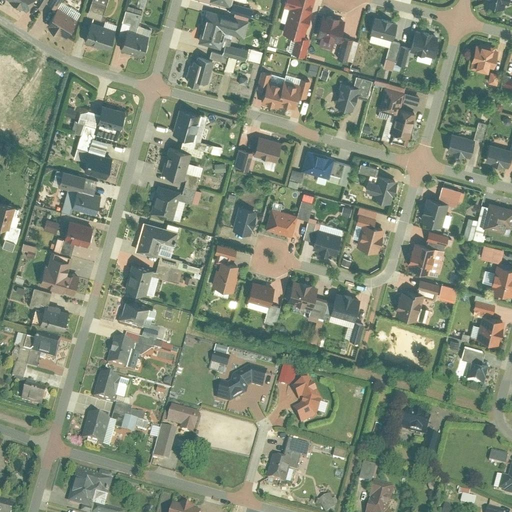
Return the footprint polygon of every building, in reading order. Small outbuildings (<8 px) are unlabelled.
[(34,0),(5,0),(26,14),(34,0)] [(107,0),(92,0),(87,17),(101,21),(107,0)] [(308,35),(304,34),(312,0),(283,0),(283,4),(288,6),(282,30),(296,34),(291,50),(303,53),(308,35)] [(243,35),(248,18),(207,6),(198,39),(220,45),(224,30),(243,35)] [(322,12),(316,34),(320,35),(318,44),(331,47),(333,38),(338,39),(340,40),(336,55),(345,58),(352,36),(340,33),(344,18),(338,16),(339,13),(325,10),(324,13),(322,12)] [(76,22),(57,11),(46,29),(65,41),(76,22)] [(140,15),(125,12),(119,35),(125,37),(122,52),(143,57),(149,31),(137,27),(140,15)] [(396,18),(373,12),(369,31),(392,36),(396,18)] [(115,31),(92,24),(86,42),(109,49),(115,31)] [(414,27),(409,48),(433,54),(438,32),(414,27)] [(393,56),(394,57),(399,40),(390,38),(386,54),(393,56)] [(248,47),(224,40),(221,51),(245,57),(248,47)] [(475,41),(469,63),(491,69),(497,47),(475,41)] [(395,60),(404,62),(408,44),(400,42),(395,60)] [(227,53),(210,48),(209,55),(225,60),(227,53)] [(196,82),(198,77),(207,79),(213,57),(197,53),(195,58),(192,57),(186,79),(196,82)] [(393,56),(386,54),(383,64),(391,66),(393,56)] [(307,71),(314,74),(317,64),(309,62),(307,71)] [(0,64),(0,89),(12,98),(24,80),(0,64)] [(293,105),(296,93),(305,95),(309,78),(300,76),(299,81),(282,76),(281,80),(267,76),(269,71),(260,69),(256,85),(264,87),(262,98),(277,103),(277,101),(293,105)] [(488,70),(487,81),(496,82),(498,71),(488,70)] [(351,107),(355,92),(366,95),(371,78),(355,74),(353,83),(341,80),(334,102),(351,107)] [(378,107),(395,111),(390,129),(391,129),(388,140),(404,145),(407,134),(409,134),(415,110),(399,106),(401,98),(403,88),(404,85),(375,77),(373,85),(383,88),(378,107)] [(419,93),(403,88),(401,98),(417,102),(419,93)] [(9,111),(21,118),(31,103),(18,96),(9,111)] [(99,113),(81,108),(78,120),(83,122),(94,125),(97,126),(97,124),(118,130),(124,110),(102,104),(99,113)] [(64,107),(64,115),(77,116),(77,107),(64,107)] [(174,132),(192,138),(199,115),(181,110),(174,132)] [(83,122),(77,145),(88,148),(94,125),(83,122)] [(451,127),(445,148),(468,154),(474,133),(451,127)] [(0,134),(6,139),(9,135),(1,129),(0,129),(0,134)] [(259,134),(254,152),(276,159),(282,142),(259,134)] [(490,137),(484,159),(506,165),(511,143),(490,137)] [(219,153),(221,145),(210,143),(209,151),(219,153)] [(162,169),(182,175),(190,150),(170,144),(162,169)] [(309,145),(301,168),(328,177),(336,154),(309,145)] [(236,162),(249,166),(254,152),(240,147),(236,162)] [(88,153),(84,169),(106,175),(110,159),(88,153)] [(349,168),(356,170),(359,156),(352,154),(349,168)] [(359,168),(379,174),(382,165),(362,159),(359,168)] [(213,161),(213,170),(224,170),(224,162),(213,161)] [(297,186),(302,170),(291,167),(286,183),(297,186)] [(51,183),(54,184),(59,170),(56,169),(51,183)] [(95,182),(62,173),(58,187),(76,192),(91,196),(95,182)] [(372,195),(391,201),(398,180),(379,174),(372,195)] [(152,209),(173,215),(182,188),(161,181),(152,209)] [(445,182),(438,201),(448,204),(457,207),(463,188),(445,182)] [(76,194),(67,191),(61,213),(70,216),(72,208),(94,214),(99,198),(91,196),(76,192),(76,194)] [(421,216),(442,222),(448,204),(438,201),(427,198),(421,216)] [(483,222),(508,230),(511,218),(511,204),(491,198),(483,222)] [(0,224),(7,226),(8,224),(13,207),(0,202),(0,224)] [(233,227),(252,233),(259,210),(240,204),(233,227)] [(342,205),(341,213),(349,213),(350,206),(342,205)] [(266,225),(291,233),(296,215),(271,207),(266,225)] [(59,221),(47,218),(44,228),(56,231),(59,221)] [(68,220),(64,237),(86,243),(91,226),(68,220)] [(136,247),(156,253),(160,239),(164,227),(145,220),(136,247)] [(358,244),(379,251),(386,228),(365,221),(358,244)] [(19,227),(8,224),(7,226),(4,239),(2,246),(12,249),(16,238),(19,227)] [(177,231),(164,227),(160,239),(173,243),(177,231)] [(311,245),(336,254),(342,236),(317,227),(311,245)] [(52,249),(70,253),(73,241),(55,237),(52,249)] [(213,251),(233,258),(236,248),(216,241),(213,251)] [(409,265),(430,272),(438,247),(417,241),(409,265)] [(480,253),(499,259),(503,247),(484,241),(480,253)] [(36,245),(23,242),(21,249),(34,252),(36,245)] [(78,275),(67,272),(71,255),(51,249),(47,266),(44,265),(39,282),(73,291),(78,275)] [(210,282),(233,289),(241,266),(218,258),(210,282)] [(490,287),(511,294),(511,263),(499,259),(490,287)] [(126,286),(147,293),(156,268),(134,261),(126,286)] [(249,295),(269,301),(275,283),(255,276),(249,295)] [(414,287),(434,293),(437,283),(417,277),(414,287)] [(288,297),(313,305),(319,286),(294,278),(288,297)] [(437,297),(453,299),(456,285),(439,283),(437,297)] [(11,297),(20,299),(24,287),(15,284),(11,297)] [(30,304),(35,305),(43,308),(43,305),(47,306),(51,291),(35,286),(30,304)] [(424,295),(402,288),(393,314),(416,321),(424,295)] [(329,312),(354,320),(360,299),(336,291),(329,312)] [(120,324),(141,330),(149,307),(128,300),(120,324)] [(483,313),(493,317),(496,306),(477,300),(474,310),(483,313)] [(282,306),(269,301),(264,317),(277,321),(282,306)] [(43,305),(43,308),(35,305),(31,319),(39,321),(38,322),(63,329),(67,312),(47,306),(43,305)] [(475,336),(500,344),(507,321),(493,317),(483,313),(475,336)] [(351,340),(359,341),(362,322),(354,321),(351,340)] [(32,351),(54,358),(60,340),(38,334),(32,351)] [(109,365),(127,371),(135,345),(117,339),(109,365)] [(474,358),(479,360),(483,349),(468,344),(464,355),(474,358)] [(212,346),(208,372),(224,375),(228,349),(212,346)] [(21,350),(17,363),(27,365),(30,353),(21,350)] [(466,381),(482,386),(489,363),(479,360),(474,358),(466,381)] [(27,365),(17,363),(13,376),(23,379),(27,365)] [(92,396),(115,404),(123,379),(100,372),(92,396)] [(244,387),(262,389),(264,375),(246,373),(244,387)] [(217,386),(227,405),(248,394),(244,387),(238,375),(217,386)] [(293,388),(302,407),(294,411),(302,427),(319,417),(313,405),(322,401),(311,379),(293,388)] [(20,400),(41,405),(46,390),(25,384),(20,400)] [(164,421),(196,432),(204,410),(171,399),(164,421)] [(79,438),(104,446),(112,419),(88,411),(79,438)] [(399,430),(423,438),(428,423),(404,415),(399,430)] [(153,455),(172,461),(181,433),(162,427),(153,455)] [(429,435),(425,456),(434,458),(438,437),(429,435)] [(286,453),(306,459),(309,447),(290,441),(286,453)] [(505,465),(506,455),(488,453),(487,463),(505,465)] [(270,480),(290,486),(298,462),(278,456),(270,480)] [(357,480),(370,484),(374,467),(361,463),(357,480)] [(64,498),(96,509),(107,474),(75,464),(64,498)] [(366,511),(387,511),(396,485),(377,478),(366,511)] [(330,493),(317,502),(323,511),(326,511),(338,504),(330,493)] [(473,506),(475,498),(461,495),(459,504),(473,506)] [(0,511),(13,511),(15,507),(0,502),(0,511)] [(166,511),(202,511),(170,502),(166,511)]
